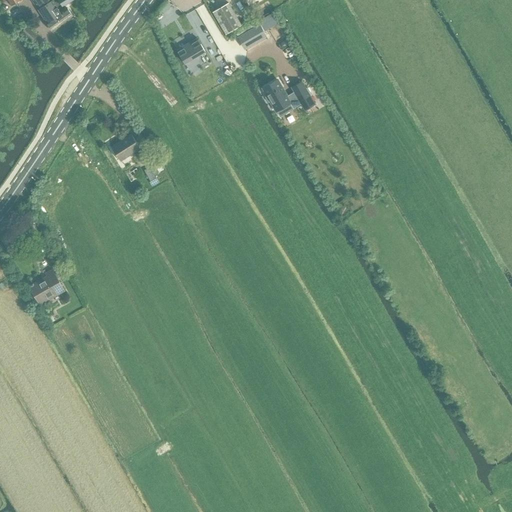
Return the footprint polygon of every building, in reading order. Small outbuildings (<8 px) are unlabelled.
[(49,0),(30,0),(51,31),(73,17),(67,9),(59,14),(55,8),(59,5),(61,9),(74,0),(56,0),(56,1),(58,3),(53,6),(49,0)] [(167,2),(159,10),(164,14),(171,5),(167,2)] [(226,35),(242,25),(228,3),(213,12),(226,35)] [(273,13),(257,22),(263,32),(279,23),(273,13)] [(20,33),(31,44),(38,37),(27,26),(20,33)] [(258,26),(238,38),(244,48),(264,37),(258,26)] [(197,38),(177,50),(184,63),(188,68),(199,62),(196,57),(205,52),(197,38)] [(277,80),(263,88),(263,89),(267,96),(265,97),(268,103),(270,101),(276,111),(290,103),(293,109),(301,104),(294,92),(287,96),(277,80),(278,80),(277,80)] [(302,82),(292,88),(294,92),(301,104),(304,109),(314,103),(302,82)] [(120,161),(140,148),(131,134),(111,147),(120,161)] [(149,167),(143,171),(149,182),(156,178),(155,176),(160,173),(153,161),(147,164),(149,167)] [(40,305),(64,291),(52,269),(45,273),(47,276),(30,286),(40,305)]
